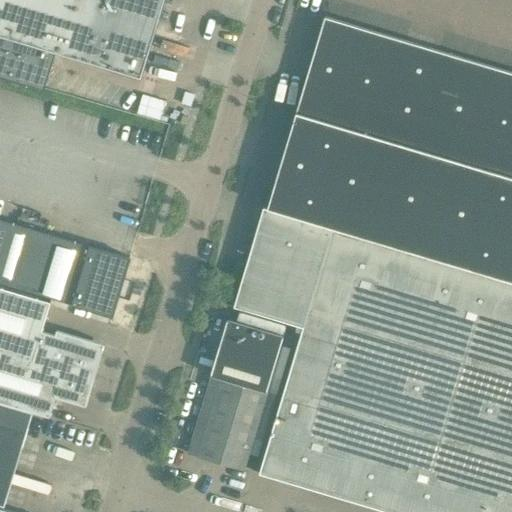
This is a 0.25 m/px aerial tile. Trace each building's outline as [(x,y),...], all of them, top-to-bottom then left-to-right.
[(162,0),(0,0),(0,33),(140,75),(162,0)] [(511,67),(325,13),(268,206),(511,279),(511,67)] [(511,511),(511,279),(268,206),(264,205),(234,304),(304,325),(260,472),(394,511),(511,511)] [(0,282),(112,315),(129,258),(0,220),(0,282)] [(0,421),(28,430),(33,412),(49,417),(55,397),(86,406),(104,344),(57,330),(55,336),(41,332),(50,302),(0,287),(0,421)] [(243,467),(266,391),(283,335),(228,319),(211,374),(221,377),(198,454),(243,467)] [(279,381),(271,378),(267,393),(275,395),(279,381)] [(0,511),(12,511),(0,508),(0,504),(5,506),(28,430),(0,421),(0,511)]
